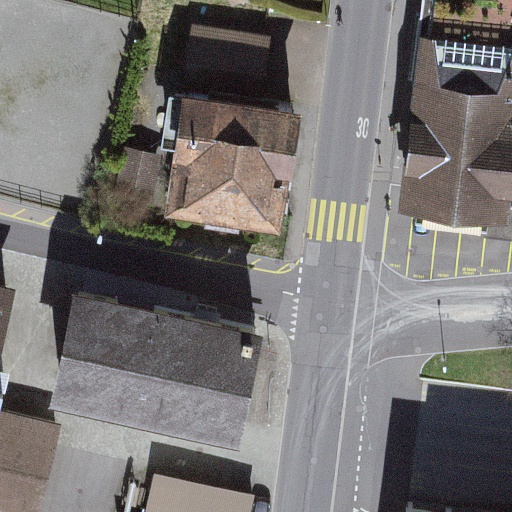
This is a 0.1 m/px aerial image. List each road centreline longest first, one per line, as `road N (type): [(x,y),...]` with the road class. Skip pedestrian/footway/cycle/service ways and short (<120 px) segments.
road 1 (residential): [(331,309),(0,234)]
road 2 (residential): [(331,309),(365,0)]
road 3 (residential): [(302,511),(331,309)]
road 4 (residential): [(511,315),(438,326),(331,309)]
